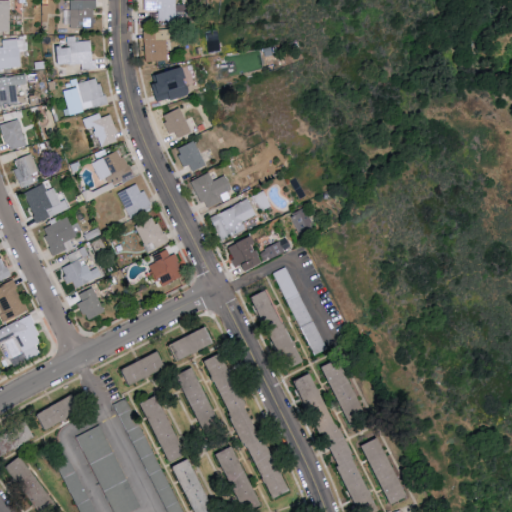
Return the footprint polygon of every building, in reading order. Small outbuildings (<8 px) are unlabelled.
[(0,0),(0,31),(11,31),(11,18),(20,18),(20,1),(0,0)] [(96,0),(69,0),(70,27),(95,28),(96,0)] [(145,0),(145,10),(158,10),(158,21),(176,21),(176,0),(145,0)] [(175,29),(144,29),(145,61),(166,60),(166,39),(175,39),(175,29)] [(60,64),(81,63),(81,69),(94,68),(92,40),(75,41),(74,36),(66,37),(67,46),(59,46),(60,64)] [(0,68),(22,67),(21,51),(27,51),(27,38),(2,40),(2,39),(0,38),(0,68)] [(159,102),(191,94),(185,68),(152,75),(159,102)] [(0,76),(0,103),(19,101),(16,85),(28,84),(27,74),(0,76)] [(63,90),(68,113),(105,105),(99,78),(78,82),(79,87),(63,90)] [(192,132),(181,108),(164,116),(175,140),(192,132)] [(100,147),(120,141),(111,114),(101,117),(100,113),(82,119),(86,130),(93,127),(100,147)] [(28,145),(19,119),(1,125),(10,151),(28,145)] [(191,165),(193,171),(206,167),(197,141),(177,148),(184,167),(191,165)] [(131,173),(120,150),(93,163),(101,180),(106,178),(109,183),(131,173)] [(32,174),(39,173),(34,155),(16,159),(18,168),(15,169),(20,187),(34,183),(32,174)] [(230,199),(227,191),(232,189),(227,175),(213,180),(211,173),(193,180),(205,209),(230,199)] [(130,217),(151,207),(140,183),(119,193),(130,217)] [(70,209),(66,199),(60,201),(55,188),(47,191),(44,185),(24,193),(36,222),(70,209)] [(256,215),(249,198),(240,202),(241,206),(213,217),(222,240),(246,230),(242,221),(256,215)] [(313,229),(305,209),(291,214),(298,235),(313,229)] [(73,247),(70,240),(77,237),(68,216),(42,227),(54,255),(73,247)] [(168,243),(157,216),(137,225),(147,251),(168,243)] [(247,272),(265,263),(252,236),(228,247),(237,267),(244,263),(247,272)] [(103,276),(99,267),(88,272),(82,258),(91,254),(87,246),(67,255),(71,264),(62,268),(72,290),(103,276)] [(149,262),(163,286),(186,273),(172,249),(149,262)] [(0,281),(10,276),(0,254),(0,281)] [(0,288),(0,322),(1,324),(29,312),(15,282),(0,288)] [(87,320),(105,314),(95,288),(78,294),(87,320)] [(300,349),(284,318),(283,318),(268,290),(252,299),(266,327),(269,326),(285,356),(300,349)] [(325,349),(300,293),(287,299),(312,355),(325,349)] [(169,345),(176,362),(217,345),(210,328),(169,345)] [(211,360),(272,501),(289,493),(228,352),(211,360)] [(121,369),(128,386),(169,370),(162,353),(121,369)] [(351,425),(368,418),(343,359),(326,367),(351,425)] [(204,428),(221,420),(198,367),(180,375),(204,428)] [(49,430),(84,411),(75,395),(40,414),(49,430)] [(188,455),(162,395),(142,404),(148,419),(152,417),(171,462),(188,455)] [(129,435),(140,428),(130,412),(127,415),(132,422),(124,427),(129,435)] [(365,446),(392,505),(410,497),(383,438),(365,446)] [(261,497),(235,446),(219,455),(245,506),(261,497)] [(183,511),(152,452),(141,458),(168,511),(183,511)] [(36,511),(50,511),(59,506),(23,456),(5,469),(36,511)] [(217,511),(194,458),(176,466),(196,511),(217,511)] [(94,511),(81,474),(68,479),(80,511),(94,511)]
